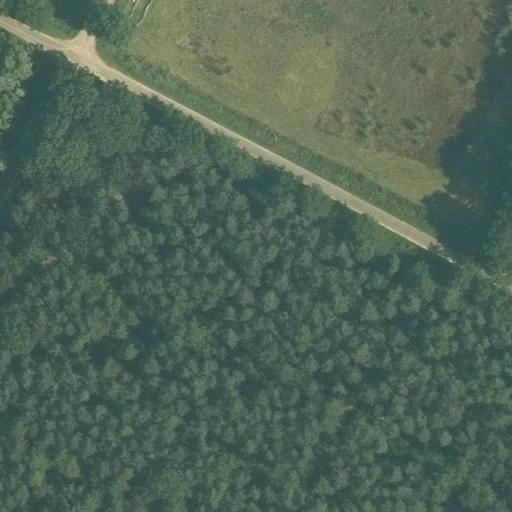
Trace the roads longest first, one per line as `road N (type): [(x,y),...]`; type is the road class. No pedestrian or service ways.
road 1 (unclassified): [(511,289),(0,18)]
road 2 (track): [(0,207),(76,59)]
